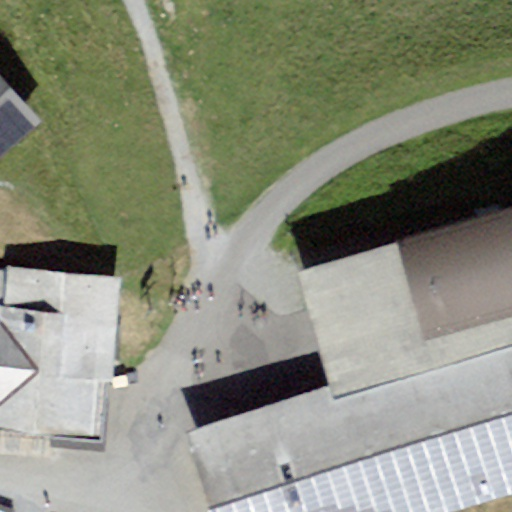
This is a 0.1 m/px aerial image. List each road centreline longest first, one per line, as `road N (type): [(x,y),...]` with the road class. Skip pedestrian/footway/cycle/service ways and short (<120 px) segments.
road 1 (track): [(213,296),(291,183),(413,121),(511,90)]
road 2 (track): [(213,296),(129,467),(84,487),(0,475)]
